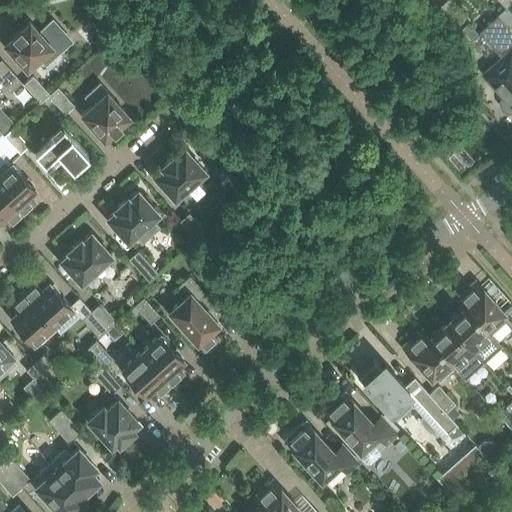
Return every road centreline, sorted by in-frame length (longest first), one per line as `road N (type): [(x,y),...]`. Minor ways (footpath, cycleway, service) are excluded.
road 1 (residential): [(464,216),(354,292),(262,376),(148,511)]
road 2 (residential): [(0,278),(144,152)]
